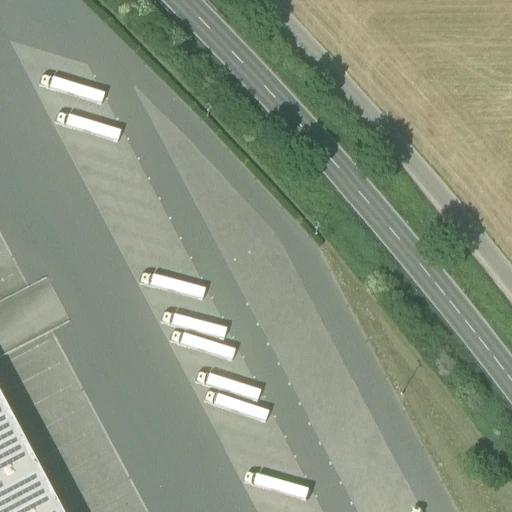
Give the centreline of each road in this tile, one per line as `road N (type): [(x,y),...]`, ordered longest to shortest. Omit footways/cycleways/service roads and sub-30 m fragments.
road 1 (primary): [(511,385),(312,142),(179,0)]
road 2 (unclassified): [(262,0),(511,282)]
